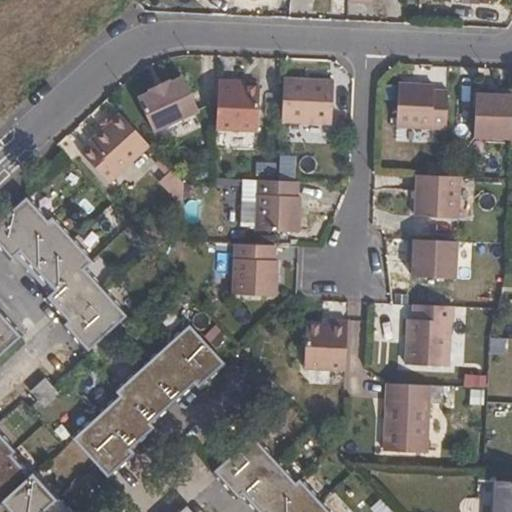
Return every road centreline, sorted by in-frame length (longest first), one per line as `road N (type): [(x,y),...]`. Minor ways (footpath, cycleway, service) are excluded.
road 1 (residential): [(0,167),(112,61),(156,36),(366,42)]
road 2 (residential): [(366,42),(354,268)]
road 3 (residential): [(141,511),(180,475),(158,452),(233,381)]
road 4 (residential): [(0,282),(52,336),(0,386)]
road 5 (residential): [(366,42),(511,48)]
